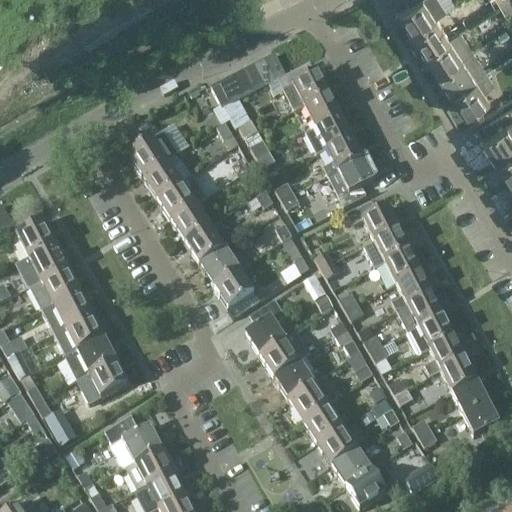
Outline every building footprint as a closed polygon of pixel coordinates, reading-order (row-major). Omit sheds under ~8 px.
[(441,0),(417,0),(409,6),(394,15),(399,23),(403,21),(411,34),(436,18),(435,17),(448,10),(441,0)] [(511,0),(508,0),(499,5),(505,15),(511,11),(511,0)] [(449,38),(448,37),(436,18),(411,34),(424,54),(449,38)] [(448,37),(449,38),(424,54),(438,74),(473,51),(460,30),(448,37)] [(451,95),(475,78),(486,72),(473,51),(438,74),(451,95)] [(274,57),(263,63),(274,85),(285,79),(274,57)] [(274,85),(263,63),(252,69),(264,91),(274,85)] [(252,69),(242,74),(253,96),(264,91),(252,69)] [(464,115),(489,100),(483,91),(494,84),(486,72),(475,78),(451,95),(464,115)] [(242,74),(232,80),(243,101),(253,96),(242,74)] [(318,75),(291,89),(282,94),(293,117),(303,112),(303,111),(329,98),(318,75)] [(243,101),(232,80),(221,85),(232,106),(243,101)] [(221,85),(210,91),(222,112),(232,106),(221,85)] [(303,111),(303,112),(314,132),(340,119),(329,98),(303,111)] [(351,141),(340,119),(314,132),(304,137),(315,159),(325,154),(351,141)] [(243,142),(256,136),(250,125),(237,132),(243,142)] [(222,144),(231,139),(224,126),(215,132),(222,144)] [(483,142),(496,163),(511,152),(511,134),(507,127),(483,142)] [(152,142),(126,159),(140,182),(167,165),(176,158),(162,136),(152,143),(152,142)] [(362,162),(351,141),(325,154),(331,167),(322,171),(326,180),(362,162)] [(262,145),(249,153),(255,163),(268,156),(262,145)] [(509,184),(511,181),(511,152),(496,163),(509,184)] [(274,166),(268,156),(255,163),(261,174),(274,166)] [(176,158),(167,165),(140,182),(155,204),(181,187),(171,171),(180,164),(176,158)] [(227,160),(217,167),(228,184),(239,177),(227,160)] [(373,185),(362,162),(326,180),(342,212),(365,201),(360,191),(373,185)] [(169,225),(195,208),(196,209),(205,203),(191,180),(181,187),(155,204),(169,225)] [(286,188),(274,195),(280,205),(292,198),(286,188)] [(263,213),(272,208),(264,195),(255,200),(263,213)] [(292,198),(280,205),(286,216),(298,208),(292,198)] [(370,207),(346,219),(351,230),(361,225),(372,246),(398,233),(387,211),(375,216),(370,207)] [(210,230),(196,209),(195,208),(169,225),(183,247),(210,230)] [(0,232),(3,237),(14,231),(2,210),(0,210),(0,232)] [(27,263),(55,249),(42,225),(14,239),(27,263)] [(291,241),(284,228),(284,229),(274,234),(281,246),(291,241)] [(224,252),(210,230),(183,247),(198,269),(224,252)] [(409,255),(398,233),(372,246),(362,251),(373,273),(383,268),(409,255)] [(67,272),(55,249),(27,263),(39,286),(67,272)] [(239,274),(224,252),(198,269),(212,291),(239,274)] [(394,289),(420,276),(409,255),(383,268),(394,289)] [(326,256),(314,264),(320,274),(332,267),(326,256)] [(308,273),(301,261),(292,266),(300,278),(308,273)] [(338,277),(332,267),(320,274),(326,285),(338,277)] [(51,310),(79,295),(67,272),(39,286),(28,291),(40,316),(51,310)] [(227,314),(253,296),(239,274),(212,291),(227,314)] [(431,298),(420,276),(394,289),(400,301),(390,306),(395,316),(405,311),(431,298)] [(91,319),(79,295),(51,310),(63,333),(91,319)] [(350,298),(338,306),(344,316),(356,309),(350,298)] [(442,319),(431,298),(405,311),(411,322),(401,327),(404,332),(396,336),(399,342),(405,338),(406,337),(417,333),(442,319)] [(331,310),(324,300),(315,305),(321,316),(331,310)] [(243,338),(258,361),(284,344),(274,328),(284,322),(274,305),(250,320),(256,330),(243,338)] [(362,319),(356,309),(344,316),(350,326),(362,319)] [(91,319),(63,333),(75,356),(103,342),(91,319)] [(416,360),(428,354),(453,341),(442,319),(417,333),(406,337),(405,338),(416,360)] [(346,335),(341,327),(329,334),(334,342),(346,335)] [(0,335),(0,351),(0,352),(9,347),(2,334),(0,335)] [(347,336),(334,343),(339,352),(343,350),(352,345),(347,336)] [(258,361),(272,383),(298,366),(306,361),(308,359),(294,337),(284,344),(258,361)] [(375,340),(362,348),(368,358),(381,351),(375,340)] [(464,363),(453,341),(428,354),(433,365),(423,370),(428,381),(439,376),(464,363)] [(76,385),(115,365),(103,342),(75,356),(64,362),(76,385)] [(381,351),(368,358),(374,369),(387,361),(381,351)] [(476,384),(464,363),(439,376),(450,397),(476,384)] [(11,370),(19,383),(28,378),(20,365),(11,370)] [(127,389),(115,365),(76,385),(79,392),(91,386),(99,403),(127,389)] [(272,383),(286,405),(313,387),(298,366),(272,383)] [(372,379),(366,369),(365,369),(353,376),(359,386),(371,379),(372,379)] [(286,405),(295,417),(301,426),(327,409),(336,403),(322,381),(313,387),(286,405)] [(0,403),(2,407),(17,398),(6,382),(0,385),(0,403)] [(399,383),(387,390),(393,400),(405,393),(399,383)] [(465,417),(487,406),(476,384),(450,397),(461,419),(465,417)] [(386,403),(379,389),(377,390),(367,396),(374,410),(385,404),(386,403)] [(26,395),(34,409),(42,404),(34,390),(26,395)] [(405,393),(393,400),(399,411),(411,403),(405,393)] [(20,400),(7,408),(20,428),(33,419),(20,400)] [(34,409),(39,417),(43,423),(50,418),(42,404),(34,409)] [(492,417),(487,406),(465,417),(461,419),(472,441),(497,429),(492,417)] [(315,448),(341,431),(327,409),(301,426),(315,448)] [(398,426),(393,417),(391,414),(383,419),(390,431),(398,426)] [(41,433),(34,420),(25,425),(33,438),(41,433)] [(122,474),(123,473),(160,454),(147,431),(138,436),(130,421),(104,437),(122,474)] [(424,425),(411,432),(417,442),(430,435),(424,425)] [(341,431),(315,448),(330,470),(356,453),(341,431)] [(430,435),(417,442),(423,453),(436,446),(430,435)] [(411,449),(404,436),(395,441),(402,454),(411,449)] [(344,492),(370,475),(356,453),(330,470),(344,492)] [(135,497),(172,478),(175,476),(168,461),(164,463),(160,454),(123,473),(135,497)] [(381,468),(370,475),(344,492),(357,511),(362,511),(396,490),(381,468)] [(427,468),(402,484),(412,500),(437,484),(427,468)] [(86,475),(76,481),(84,494),(92,490),(94,489),(86,475)] [(135,497),(145,492),(155,511),(161,511),(184,501),(172,478),(135,497)] [(98,498),(90,503),(94,511),(103,511),(105,511),(98,498)] [(189,511),(184,501),(161,511),(189,511)]
